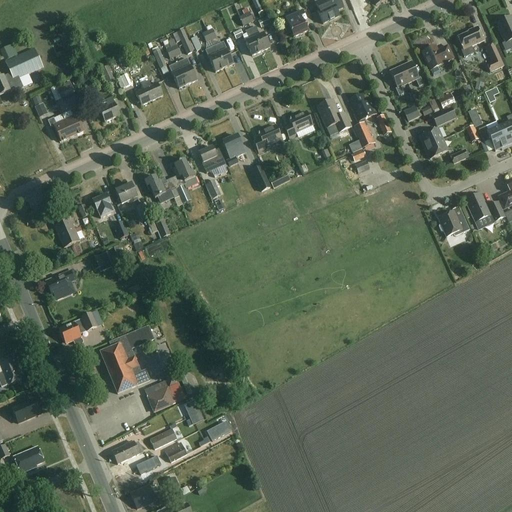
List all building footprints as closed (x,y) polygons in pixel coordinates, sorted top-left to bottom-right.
[(263,12),(257,0),(250,0),(257,14),(263,12)] [(342,9),(338,0),(321,0),(314,3),(318,12),(316,12),(322,25),(339,18),(336,12),(342,9)] [(253,22),(248,9),(237,14),(243,27),(253,22)] [(305,20),(302,12),(285,20),(293,38),(308,32),(303,21),(305,20)] [(511,20),(511,17),(496,24),(505,44),(511,40),(511,20)] [(257,27),(259,33),(269,29),(267,23),(257,27)] [(255,28),(250,30),(260,53),(269,49),(263,34),(258,36),(255,28)] [(217,31),(220,38),(228,35),(225,29),(217,31)] [(483,42),(477,29),(468,32),(469,34),(457,39),(463,50),(461,51),(464,57),(466,58),(473,54),(474,52),(472,47),(483,42)] [(193,53),(184,30),(177,33),(187,56),(193,53)] [(195,52),(202,49),(196,30),(188,33),(192,43),(195,52)] [(212,30),(202,34),(206,44),(216,39),(212,30)] [(260,53),(250,30),(246,32),(250,40),(245,42),(251,57),(260,53)] [(214,49),(224,70),(233,65),(223,45),(214,49)] [(504,67),(495,45),(486,49),(492,63),(487,66),(490,74),(504,67)] [(181,55),(176,46),(165,51),(169,60),(181,55)] [(421,54),(430,72),(443,66),(443,65),(453,60),(447,47),(437,52),(435,48),(421,54)] [(205,53),(215,74),(224,70),(214,49),(205,53)] [(13,81),(19,79),(42,69),(33,50),(5,63),(10,74),(13,81)] [(166,67),(159,50),(153,53),(160,70),(166,67)] [(178,65),(188,86),(197,82),(187,61),(178,65)] [(400,68),(408,85),(415,81),(418,88),(423,86),(420,79),(418,79),(411,63),(400,68)] [(169,69),(179,90),(188,86),(178,65),(169,69)] [(117,83),(109,66),(100,70),(107,87),(117,83)] [(400,88),(408,85),(400,68),(389,73),(396,89),(395,90),(398,97),(403,95),(400,88)] [(13,81),(10,74),(4,77),(3,76),(0,77),(0,96),(10,92),(16,89),(17,92),(23,89),(19,79),(13,81)] [(131,85),(127,75),(120,77),(125,88),(131,85)] [(75,93),(70,82),(55,88),(60,100),(75,93)] [(150,87),(148,82),(141,85),(143,90),(135,94),(141,107),(163,97),(157,84),(150,87)] [(129,125),(116,91),(112,93),(125,127),(129,125)] [(455,104),(450,94),(438,100),(442,110),(455,104)] [(362,95),(348,101),(352,111),(352,110),(355,116),(354,116),(358,123),(376,115),(370,102),(366,103),(362,95)] [(120,117),(111,99),(96,106),(104,124),(120,117)] [(339,117),(332,102),(316,109),(326,130),(335,126),(339,134),(351,128),(345,115),(339,117)] [(43,105),(35,108),(39,118),(47,115),(43,105)] [(422,116),(418,107),(404,113),(407,122),(422,116)] [(432,113),(429,107),(421,111),(424,117),(432,113)] [(456,119),(451,108),(431,117),(436,127),(456,119)] [(72,138),(83,133),(76,117),(79,115),(76,109),(69,111),(72,117),(64,121),(72,138)] [(476,110),(468,113),(476,129),(483,125),(476,110)] [(313,126),(306,113),(289,121),(291,126),(285,129),(290,141),(296,138),(295,135),(313,126)] [(508,124),(498,129),(507,149),(511,146),(511,115),(506,118),(508,124)] [(383,116),(378,119),(385,136),(391,133),(383,116)] [(72,138),(64,121),(56,125),(53,119),(47,122),(50,128),(53,127),(61,143),(72,138)] [(100,127),(103,132),(119,124),(116,119),(100,127)] [(362,125),(354,128),(363,149),(375,144),(372,138),(371,139),(369,134),(370,134),(367,127),(363,128),(362,125)] [(282,140),(276,127),(258,135),(260,140),(254,143),(259,155),(266,151),(264,148),(282,140)] [(474,127),(467,130),(472,143),(480,140),(474,127)] [(498,129),(488,133),(485,128),(478,131),(484,144),(490,141),(495,153),(501,150),(502,151),(507,149),(498,129)] [(424,149),(443,141),(437,129),(419,138),(424,149)] [(245,154),(236,137),(222,143),(230,160),(227,162),(230,167),(236,164),(234,159),(245,154)] [(443,141),(424,149),(429,161),(448,152),(443,141)] [(362,150),(359,142),(353,145),(357,152),(362,150)] [(214,152),(212,148),(198,154),(202,164),(201,164),(206,174),(225,166),(218,150),(214,152)] [(330,157),(327,150),(321,152),(324,160),(330,157)] [(468,159),(465,151),(450,157),(453,165),(468,159)] [(339,172),(349,167),(346,160),(336,165),(339,172)] [(179,196),(183,204),(190,200),(186,190),(198,185),(192,172),(190,173),(184,162),(174,167),(178,176),(172,179),(179,196)] [(358,174),(369,170),(366,162),(355,166),(358,174)] [(271,189),(261,169),(252,173),(261,193),(271,189)] [(423,173),(426,178),(432,175),(430,170),(423,173)] [(290,182),(286,174),(270,182),(274,190),(290,182)] [(157,198),(161,205),(179,196),(172,179),(160,184),(159,182),(157,183),(155,177),(144,182),(147,189),(149,188),(154,199),(157,198)] [(221,196),(214,181),(206,185),(213,200),(221,196)] [(511,184),(505,188),(508,194),(498,198),(504,210),(511,206),(511,184)] [(137,198),(131,185),(115,192),(121,205),(137,198)] [(493,224),(480,195),(465,202),(475,224),(478,231),(493,224)] [(110,206),(106,196),(92,202),(96,212),(95,212),(99,220),(103,218),(100,211),(110,206)] [(157,232),(146,203),(135,207),(142,223),(147,221),(152,234),(157,232)] [(505,218),(498,203),(488,207),(495,223),(505,218)] [(89,216),(85,205),(78,208),(82,219),(89,216)] [(469,232),(459,210),(438,220),(440,226),(438,227),(441,234),(444,233),(446,238),(452,236),(454,239),(469,232)] [(74,225),(68,213),(57,218),(60,225),(54,228),(64,249),(78,242),(71,226),(74,225)] [(170,235),(163,218),(155,222),(162,239),(170,235)] [(129,236),(123,223),(113,227),(119,240),(129,236)] [(113,268),(106,253),(89,260),(94,271),(99,270),(100,273),(113,268)] [(70,272),(45,282),(52,297),(54,297),(55,300),(57,301),(62,299),(60,294),(68,291),(66,285),(74,281),(73,281),(75,279),(72,272),(70,272)] [(131,315),(135,310),(128,304),(123,309),(131,315)] [(97,328),(91,314),(81,318),(81,321),(69,326),(69,327),(60,332),(65,344),(73,341),(75,346),(76,347),(82,344),(82,343),(79,335),(86,332),(87,332),(97,328)] [(154,341),(149,328),(110,344),(112,349),(100,354),(117,395),(149,382),(145,372),(140,374),(130,350),(154,341)] [(22,380),(12,357),(0,361),(0,368),(2,373),(0,373),(0,384),(2,389),(22,380)] [(178,385),(173,372),(164,375),(170,388),(178,385)] [(145,392),(154,414),(185,400),(179,385),(167,390),(164,384),(145,392)] [(40,415),(34,401),(12,410),(18,425),(40,415)] [(190,409),(171,419),(175,426),(194,416),(190,409)] [(177,440),(172,430),(150,440),(155,451),(177,440)] [(134,446),(133,443),(111,453),(117,466),(139,455),(137,453),(140,451),(137,444),(134,446)] [(186,456),(179,444),(165,452),(172,464),(186,456)] [(0,460),(9,458),(6,447),(0,449),(0,460)] [(43,464),(37,448),(14,458),(21,475),(36,468),(36,467),(43,464)] [(159,467),(155,458),(136,467),(140,476),(159,467)] [(184,497),(176,478),(163,484),(171,503),(184,497)] [(156,502),(149,486),(130,495),(137,511),(156,502)]
